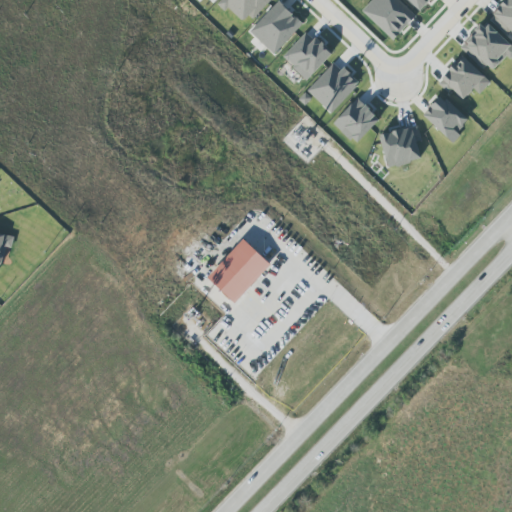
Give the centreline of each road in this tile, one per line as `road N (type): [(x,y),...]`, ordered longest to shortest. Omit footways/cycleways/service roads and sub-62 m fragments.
road 1 (secondary): [(507,219),(226,511)]
road 2 (secondary): [(266,511),(511,253)]
road 3 (residential): [(468,0),(392,81),(307,0)]
